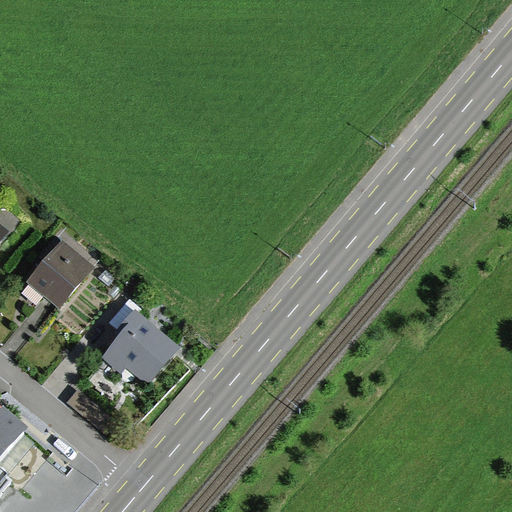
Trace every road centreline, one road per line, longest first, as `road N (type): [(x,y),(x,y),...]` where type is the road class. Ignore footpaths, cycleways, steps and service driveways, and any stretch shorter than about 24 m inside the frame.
road 1 (primary): [(145,484),(511,53)]
road 2 (residential): [(0,364),(145,484)]
